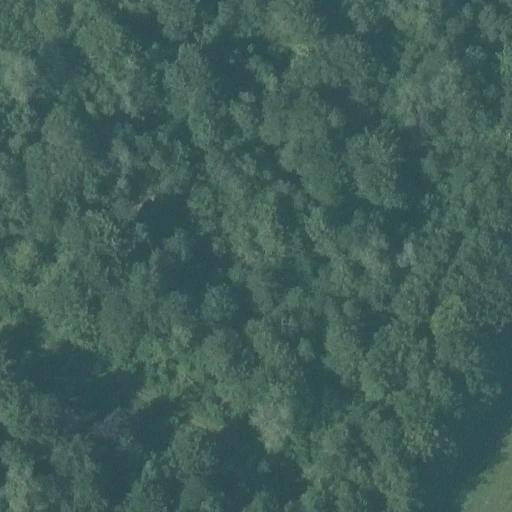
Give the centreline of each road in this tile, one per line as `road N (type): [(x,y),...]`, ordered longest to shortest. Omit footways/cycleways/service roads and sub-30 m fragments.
road 1 (track): [(0,328),(360,511)]
road 2 (track): [(511,304),(405,511)]
